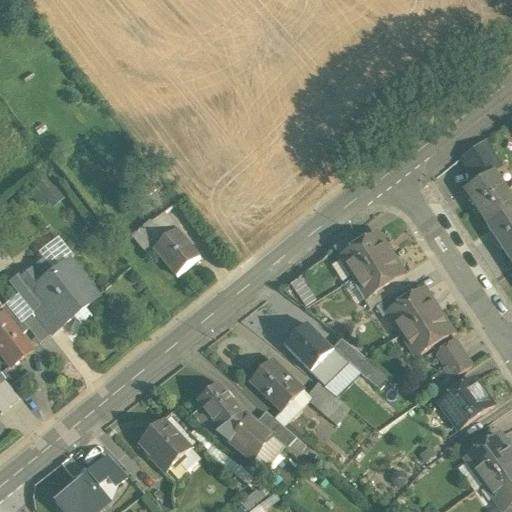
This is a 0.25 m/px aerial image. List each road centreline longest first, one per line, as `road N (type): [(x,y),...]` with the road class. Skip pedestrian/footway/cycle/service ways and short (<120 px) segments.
road 1 (secondary): [(0,484),(306,241)]
road 2 (residential): [(511,341),(398,167)]
road 3 (secondary): [(511,83),(398,167)]
